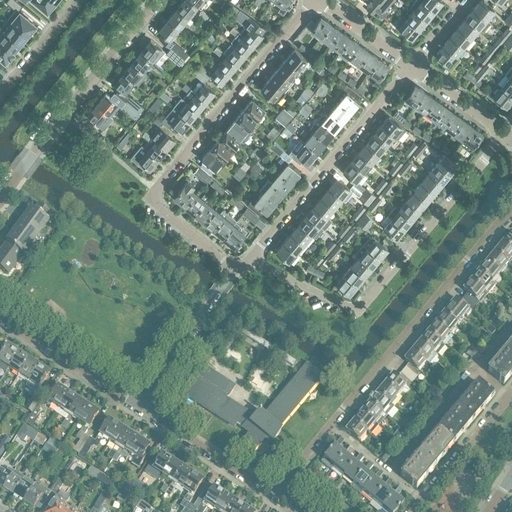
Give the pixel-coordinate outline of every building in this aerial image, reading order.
[(15,9),(8,18),(15,24),(27,34),(31,30),(31,31),(35,26),(35,25),(18,11),(23,5),(16,0),(6,0),(5,2),(15,9)] [(52,5),(55,2),(53,0),(22,0),(25,2),(26,0),(34,0),(47,11),(47,10),(48,11),(52,6),(52,5)] [(188,0),(184,0),(178,8),(189,17),(197,7),(188,0)] [(188,0),(197,7),(200,10),(208,0),(210,0),(211,1),(211,0),(188,0)] [(273,0),(282,6),(279,11),(283,14),(288,8),(288,9),(292,4),(291,4),(293,0),(273,0)] [(381,3),(377,0),(376,1),(375,0),(373,0),(371,3),(370,2),(367,6),(368,6),(366,9),(372,14),(375,11),(378,8),(381,4),(381,3)] [(422,0),(416,0),(411,6),(415,9),(427,20),(435,11),(422,0)] [(440,0),(422,0),(435,11),(443,2),(440,0)] [(482,0),(481,0),(474,9),(487,19),(495,10),(482,0)] [(234,6),(231,9),(237,13),(234,18),(244,27),(240,32),(255,45),(263,35),(261,34),(265,29),(241,11),(234,6)] [(178,8),(168,19),(174,24),(179,28),(185,21),(189,24),(189,25),(196,30),(199,26),(189,17),(178,8)] [(198,14),(205,19),(208,14),(202,9),(198,14)] [(381,9),(378,13),(384,18),(387,13),(381,9)] [(415,9),(407,18),(420,29),(427,20),(415,9)] [(474,9),(466,18),(479,29),(483,32),(491,23),(487,19),(474,9)] [(317,22),(311,30),(321,38),(331,24),(320,17),(317,22)] [(27,34),(15,24),(8,18),(0,26),(0,27),(4,31),(4,30),(20,43),(23,40),(28,35),(27,34)] [(401,21),(396,27),(403,33),(405,32),(412,38),(420,29),(407,18),(404,22),(401,21)] [(466,18),(459,27),(471,38),(479,29),(466,18)] [(164,24),(159,30),(163,34),(159,39),(170,48),(175,43),(170,39),(179,28),(174,24),(168,19),(167,21),(165,19),(163,22),(164,24)] [(331,24),(321,38),(331,45),(341,31),(331,24)] [(233,26),(229,31),(240,40),(235,45),(247,55),(255,45),(240,32),(233,26)] [(459,27),(451,36),(464,47),(471,38),(459,27)] [(507,37),(511,32),(511,31),(508,28),(503,34),(507,37)] [(4,30),(0,35),(0,41),(13,52),(16,48),(16,49),(21,44),(20,43),(4,30)] [(341,31),(331,45),(341,52),(351,38),(341,31)] [(211,41),(216,35),(212,32),(207,38),(211,41)] [(444,45),(456,55),(464,47),(451,36),(444,45)] [(499,46),(504,40),(500,36),(495,42),(499,46)] [(341,52),(339,55),(349,62),(351,59),(361,46),(359,44),(351,38),(341,52)] [(151,39),(142,51),(155,62),(165,51),(151,39)] [(0,57),(5,61),(9,56),(10,57),(14,53),(13,52),(0,41),(0,57)] [(231,42),(223,52),(227,55),(238,64),(247,55),(235,45),(231,42)] [(175,43),(170,48),(183,59),(188,54),(175,43)] [(308,56),(311,51),(301,43),(297,48),(308,56)] [(436,54),(440,58),(438,61),(445,67),(447,64),(452,68),(460,59),(456,55),(444,45),(436,54)] [(491,55),(496,49),(492,45),(487,51),(491,55)] [(222,51),(216,46),(213,50),(219,55),(222,51)] [(361,46),(351,59),(358,64),(361,66),(371,53),(368,51),(361,46)] [(170,48),(166,53),(179,64),(183,59),(170,48)] [(285,58),(298,69),(302,72),(306,66),(308,67),(312,63),(294,48),(285,58)] [(142,51),(132,62),(143,71),(149,64),(152,67),(154,67),(160,73),(163,69),(155,62),(142,51)] [(317,55),(311,51),(308,56),(314,60),(317,55)] [(371,53),(361,66),(371,74),(381,60),(371,53)] [(227,55),(218,65),(230,74),(238,64),(227,55)] [(484,64),(489,58),(485,55),(480,61),(484,64)] [(317,62),(324,67),(327,61),(320,57),(317,62)] [(285,58),(277,67),(290,78),(298,69),(285,58)] [(381,60),(371,74),(377,78),(373,83),(378,86),(390,69),(387,67),(388,65),(381,60)] [(132,62),(123,73),(134,82),(138,85),(147,74),(143,71),(132,62)] [(476,73),(481,67),(477,63),(471,69),(476,73)] [(486,73),(490,67),(486,64),(481,69),(486,73)] [(200,66),(197,70),(207,79),(210,75),(221,84),(230,74),(218,65),(210,75),(200,66)] [(326,69),(333,73),(336,69),(329,65),(326,69)] [(290,78),(277,67),(269,78),(285,91),(294,81),(290,78)] [(329,72),(322,67),(318,72),(325,78),(329,72)] [(197,70),(193,74),(204,83),(196,93),(207,102),(215,92),(204,83),(207,79),(197,70)] [(346,75),(340,70),(337,75),(343,79),(346,75)] [(471,80),(474,77),(467,72),(464,75),(471,80)] [(123,73),(114,84),(119,88),(115,93),(125,102),(129,97),(125,93),(134,82),(123,73)] [(511,81),(504,75),(497,82),(502,86),(500,88),(511,97),(511,81)] [(356,81),(350,76),(346,81),(353,86),(356,81)] [(481,82),(474,77),(471,80),(478,85),(481,82)] [(285,91),(269,78),(260,88),(276,102),(285,91)] [(323,82),(319,86),(326,91),(329,87),(323,82)] [(497,82),(487,95),(500,105),(502,103),(506,106),(511,99),(511,97),(500,88),(502,86),(497,82)] [(185,84),(182,87),(193,97),(196,93),(185,84)] [(334,98),(338,101),(350,112),(359,102),(357,100),(360,96),(350,87),(345,84),(334,98)] [(359,84),(355,89),(358,91),(361,94),(365,89),(362,86),(359,84)] [(303,90),(310,95),(314,91),(307,85),(303,90)] [(413,108),(425,92),(415,85),(403,101),(413,108)] [(326,91),(319,86),(316,90),(322,96),(326,91)] [(310,95),(303,90),(299,94),(300,95),(296,100),(301,105),(310,95)] [(163,91),(159,95),(164,99),(168,95),(163,91)] [(425,92),(413,108),(415,106),(424,112),(434,99),(425,92)] [(106,93),(97,104),(108,113),(117,102),(106,93)] [(193,97),(188,103),(198,112),(207,102),(196,93),(193,97)] [(125,102),(138,113),(143,108),(129,97),(125,102)] [(181,97),(173,107),(179,113),(190,122),(198,112),(188,103),(181,97)] [(243,108),(256,119),(261,113),(263,115),(266,111),(264,109),(252,98),(243,108)] [(434,99),(424,112),(434,119),(444,106),(434,99)] [(350,112),(338,101),(329,111),(342,122),(350,112)] [(125,102),(121,107),(129,114),(134,118),(138,113),(125,102)] [(306,102),(303,106),(309,111),(312,107),(306,102)] [(108,113),(97,104),(87,115),(98,124),(108,113)] [(290,106),(286,110),(292,115),(293,115),(297,112),(290,106)] [(309,111),(303,106),(299,110),(305,116),(309,111)] [(453,112),(444,106),(434,119),(443,126),(453,112)] [(173,107),(161,121),(164,123),(174,131),(177,128),(182,131),(190,122),(179,113),(173,107)] [(292,115),(286,110),(283,107),(279,112),(288,120),(292,115)] [(256,119),(243,108),(235,118),(247,129),(256,119)] [(329,111),(321,121),(334,132),(342,122),(329,111)] [(402,123),(405,119),(396,111),(392,116),(402,123)] [(288,120),(279,112),(275,117),(284,125),(288,120)] [(453,112),(443,126),(453,133),(463,119),(453,112)] [(389,116),(381,125),(394,136),(398,139),(406,129),(402,127),(389,116)] [(155,131),(151,136),(167,149),(175,139),(170,135),(174,131),(164,123),(161,121),(156,117),(153,121),(158,125),(154,130),(155,131)] [(247,129),(235,118),(226,128),(239,139),(243,142),(251,132),(247,129)] [(321,121),(318,119),(309,129),(313,131),(312,131),(325,142),(334,132),(321,121)] [(405,119),(402,123),(401,124),(408,128),(412,123),(405,119)] [(472,126),(463,119),(453,133),(462,139),(459,143),(460,143),(472,126)] [(286,126),(293,132),(296,128),(289,122),(286,126)] [(136,124),(133,127),(136,130),(135,130),(148,141),(144,146),(148,150),(158,159),(167,149),(151,136),(145,130),(145,131),(136,124)] [(381,125),(374,134),(386,145),(394,136),(381,125)] [(421,130),(414,125),(411,131),(418,135),(421,130)] [(273,126),(269,130),(277,136),(280,132),(273,126)] [(293,132),(286,126),(282,130),(289,136),(293,132)] [(472,126),(460,143),(470,150),(473,145),(475,146),(478,142),(476,141),(482,133),(472,126)] [(101,130),(107,136),(110,132),(104,127),(101,130)] [(239,139),(226,128),(218,138),(230,149),(239,139)] [(277,136),(269,130),(266,134),(273,140),(277,136)] [(325,142),(312,131),(304,141),(317,152),(325,142)] [(431,136),(424,132),(421,137),(428,141),(431,136)] [(374,134),(366,143),(379,154),(386,145),(374,134)] [(278,137),(274,142),(282,149),(286,144),(278,137)] [(218,138),(210,148),(222,159),(227,153),(232,157),(235,153),(230,149),(218,138)] [(441,143),(434,138),(431,144),(437,148),(441,143)] [(317,152),(304,141),(295,152),(308,162),(317,152)] [(282,149),(274,142),(270,147),(278,154),(282,149)] [(414,142),(409,148),(413,151),(417,145),(414,142)] [(418,148),(421,151),(424,148),(425,149),(427,146),(422,142),(418,148)] [(366,143),(359,152),(371,163),(379,154),(366,143)] [(142,145),(130,158),(143,168),(146,165),(150,168),(158,159),(148,150),(144,146),(142,145)] [(450,149),(444,145),(440,150),(447,154),(450,149)] [(253,150),(260,155),(263,152),(257,146),(253,150)] [(222,159),(210,148),(201,159),(204,161),(201,166),(209,173),(213,169),(214,169),(222,159)] [(413,151),(409,148),(404,154),(408,157),(413,151)] [(421,151),(418,148),(413,154),(416,157),(421,151)] [(260,155),(253,150),(249,154),(256,160),(260,155)] [(359,152),(351,161),(364,171),(371,163),(359,152)] [(449,157),(455,162),(460,157),(454,152),(449,157)] [(437,164),(449,175),(450,175),(457,165),(444,155),(437,164)] [(279,172),(291,182),(300,172),(287,161),(284,159),(276,169),(279,172)] [(399,160),(394,166),(398,169),(403,163),(399,160)] [(408,160),(403,166),(407,170),(412,164),(408,160)] [(364,171),(351,161),(343,170),(356,181),(364,171)] [(252,166),(259,172),(262,168),(256,162),(252,166)] [(429,172),(429,173),(442,184),(449,175),(437,164),(432,169),(429,172)] [(240,166),(236,170),(243,176),(246,172),(240,166)] [(259,172),(252,166),(248,171),(249,171),(246,175),(248,177),(252,173),(255,176),(259,172)] [(398,169),(394,166),(389,171),(393,175),(398,169)] [(407,170),(403,166),(398,172),(402,175),(407,170)] [(204,182),(209,176),(198,167),(193,172),(204,182)] [(243,176),(236,170),(233,175),(239,180),(243,176)] [(291,182),(279,172),(270,182),(283,192),(291,182)] [(429,173),(421,182),(434,193),(442,184),(429,173)] [(210,177),(209,176),(204,182),(205,183),(207,181),(210,184),(215,188),(219,184),(214,179),(213,180),(210,177)] [(337,178),(329,187),(342,198),(345,201),(353,191),(337,178)] [(378,184),(383,188),(388,182),(383,178),(378,184)] [(387,184),(392,188),(396,182),(392,178),(387,184)] [(283,192),(270,182),(267,179),(258,189),(262,192),(275,202),(283,192)] [(184,206),(195,193),(192,190),(195,186),(188,180),(174,196),(181,201),(180,202),(184,206)] [(421,182),(414,191),(427,202),(434,193),(421,182)] [(225,189),(219,184),(215,188),(221,193),(225,189)] [(383,188),(378,184),(374,190),(378,193),(383,188)] [(392,188),(387,184),(382,190),(387,194),(392,188)] [(329,187),(322,196),(335,207),(342,198),(329,187)] [(362,193),(371,200),(375,195),(366,188),(362,193)] [(414,191),(406,200),(419,211),(427,202),(414,191)] [(262,192),(253,202),(263,210),(266,213),(275,202),(262,192)] [(195,193),(184,206),(189,210),(190,209),(195,213),(208,197),(204,193),(201,197),(195,193)] [(361,204),(356,210),(361,214),(366,208),(365,207),(371,200),(362,193),(359,197),(364,201),(362,204),(361,204)] [(322,196),(314,205),(327,216),(335,207),(322,196)] [(377,196),(372,203),(377,206),(382,200),(377,196)] [(208,197),(195,213),(199,216),(198,217),(203,221),(214,208),(205,201),(208,197)] [(263,210),(253,202),(250,199),(249,200),(246,197),(243,201),(260,215),(263,210)] [(243,204),(237,199),(234,203),(240,208),(243,204)] [(406,200),(399,209),(412,220),(419,211),(406,200)] [(377,206),(372,203),(368,208),(372,212),(377,206)] [(314,205),(307,214),(320,225),(327,216),(314,205)] [(0,253),(0,268),(8,275),(23,255),(24,256),(48,223),(45,220),(49,214),(38,206),(34,212),(31,210),(6,243),(7,244),(0,253)] [(396,206),(388,215),(404,228),(412,220),(399,209),(396,206)] [(254,223),(259,217),(246,207),(242,213),(254,223)] [(219,213),(214,208),(203,221),(208,225),(209,224),(213,228),(226,212),(222,209),(219,213)] [(361,214),(356,210),(351,216),(352,216),(350,219),(353,222),(355,219),(356,220),(361,214)] [(231,216),(226,212),(213,228),(217,231),(216,232),(221,237),(232,223),(228,220),(231,216)] [(365,212),(361,216),(370,224),(375,219),(365,212)] [(307,214),(299,223),(312,234),(320,225),(307,214)] [(388,215),(383,221),(386,224),(384,227),(397,238),(404,229),(404,228),(388,215)] [(370,224),(361,216),(357,221),(366,229),(370,224)] [(347,222),(342,228),(346,232),(351,225),(347,222)] [(232,223),(221,237),(226,241),(227,240),(234,245),(246,230),(240,225),(238,228),(232,223)] [(312,234),(299,223),(292,232),(304,243),(312,234)] [(348,232),(352,235),(357,230),(352,226),(348,232)] [(346,232),(342,228),(337,233),(341,237),(346,232)] [(292,232),(284,241),(297,252),(304,243),(292,232)] [(352,235),(348,232),(343,238),(347,242),(352,235)] [(511,236),(510,234),(502,244),(511,252),(511,236)] [(370,237),(363,244),(380,258),(388,248),(373,237),(370,237)] [(332,240),(327,246),(331,249),(336,243),(332,240)] [(297,252),(284,241),(276,250),(283,256),(282,257),(287,261),(288,260),(289,261),(297,252)] [(363,244),(356,254),(359,256),(372,267),(380,258),(363,244)] [(511,252),(502,244),(494,254),(507,264),(511,268),(511,265),(511,252)] [(337,245),(333,250),(337,253),(342,248),(337,245)] [(331,249),(327,246),(322,251),(326,255),(331,249)] [(337,253),(333,250),(328,256),(332,260),(337,253)] [(494,254),(486,263),(499,274),(507,264),(494,254)] [(318,264),(323,258),(319,255),(314,261),(318,264)] [(352,265),(351,266),(364,276),(365,276),(372,267),(359,256),(352,265)] [(486,263),(478,272),(491,283),(499,274),(486,263)] [(344,274),(344,275),(357,286),(357,285),(364,276),(351,266),(344,274)] [(302,277),(308,280),(311,273),(305,270),(302,277)] [(478,272),(470,282),(487,295),(487,296),(495,286),(491,283),(478,272)] [(344,275),(337,283),(338,284),(337,286),(342,290),(343,288),(350,294),(357,286),(344,275)] [(470,282),(462,291),(467,295),(463,299),(474,308),(478,303),(479,305),(487,295),(470,282)] [(445,311),(443,314),(456,325),(458,322),(464,316),(466,318),(474,308),(463,299),(460,303),(455,299),(451,304),(445,311)] [(443,314),(436,323),(449,334),(456,325),(443,314)] [(436,323),(428,332),(441,343),(444,346),(452,337),(449,334),(436,323)] [(489,326),(485,331),(491,336),(495,331),(489,326)] [(428,332),(420,342),(432,353),(437,356),(445,347),(444,346),(441,343),(428,332)] [(420,342),(412,351),(425,362),(429,366),(437,356),(432,353),(420,342)] [(0,358),(0,369),(6,373),(9,368),(18,354),(17,354),(18,353),(12,349),(12,350),(7,347),(0,358)] [(471,348),(469,351),(474,356),(477,352),(471,348)] [(511,375),(511,354),(505,349),(486,372),(503,386),(511,375)] [(412,351),(403,362),(408,365),(417,372),(425,362),(412,351)] [(18,354),(9,368),(19,375),(28,361),(18,354)] [(19,375),(17,377),(27,384),(29,381),(30,382),(39,368),(28,361),(19,375)] [(185,397),(214,416),(229,425),(231,421),(242,428),(242,429),(248,434),(236,447),(248,457),(266,437),(272,443),(280,430),(278,429),(322,378),(306,365),(264,417),(261,414),(261,413),(259,412),(254,418),(253,417),(254,416),(252,415),(253,414),(246,409),(245,412),(226,400),(234,387),(203,368),(185,397)] [(408,365),(404,369),(415,378),(419,373),(417,372),(408,365)] [(456,366),(453,370),(458,375),(461,371),(456,366)] [(39,368),(30,382),(35,385),(34,388),(39,391),(49,374),(44,371),(45,370),(40,367),(39,368)] [(404,369),(400,374),(411,383),(415,378),(404,369)] [(458,375),(453,370),(450,374),(455,378),(458,375)] [(397,379),(405,386),(407,388),(411,383),(400,374),(397,379)] [(392,375),(384,384),(397,395),(405,386),(397,379),(392,375)] [(384,384),(377,394),(389,404),(397,395),(384,384)] [(476,384),(457,407),(473,421),(493,398),(476,384)] [(57,410),(69,392),(63,389),(61,391),(57,388),(46,405),(50,408),(51,406),(57,410)] [(69,392),(57,410),(67,417),(78,401),(73,398),(75,396),(69,392)] [(377,394),(369,403),(386,418),(394,408),(389,404),(377,394)] [(31,413),(38,402),(33,398),(25,410),(31,413)] [(78,401),(67,417),(71,419),(73,417),(79,421),(89,405),(83,402),(82,404),(78,401)] [(369,403),(361,413),(378,427),(386,418),(369,403)] [(89,405),(79,421),(85,425),(76,438),(80,441),(73,452),(78,455),(89,439),(84,436),(98,414),(94,411),(95,409),(89,405)] [(428,410),(423,407),(419,412),(424,416),(428,410)] [(473,421),(457,407),(437,430),(454,444),(473,421)] [(35,410),(26,425),(31,428),(41,413),(35,410)] [(361,413),(353,422),(365,433),(370,436),(378,427),(361,413)] [(60,428),(64,421),(59,418),(55,425),(60,428)] [(413,418),(410,422),(415,426),(418,423),(413,418)] [(89,439),(78,455),(77,457),(83,461),(91,448),(95,451),(104,437),(110,441),(120,426),(114,422),(113,424),(108,420),(94,442),(89,439)] [(64,421),(60,428),(65,431),(69,424),(64,421)] [(353,422),(345,431),(358,442),(365,433),(353,422)] [(33,442),(37,436),(38,435),(23,425),(16,437),(23,442),(26,437),(33,442)] [(126,429),(120,426),(110,441),(116,445),(114,447),(118,449),(128,434),(125,431),(126,429)] [(392,438),(400,444),(407,435),(399,429),(392,438)] [(437,430),(418,454),(434,467),(454,444),(437,430)] [(128,434),(118,449),(115,454),(111,460),(116,463),(120,456),(126,460),(130,454),(140,439),(134,435),(133,437),(128,434)] [(46,441),(37,436),(33,442),(41,447),(46,441)] [(0,456),(10,441),(5,438),(0,445),(0,456)] [(59,445),(50,439),(46,446),(56,451),(59,445)] [(140,439),(130,454),(136,458),(132,465),(138,468),(146,456),(144,455),(149,447),(145,444),(146,442),(140,439)] [(324,460),(321,463),(330,471),(333,468),(344,455),(340,451),(341,449),(340,448),(344,443),(340,440),(324,460)] [(333,468),(330,471),(339,479),(343,476),(354,463),(350,460),(351,458),(349,456),(353,451),(350,448),(344,455),(333,468)] [(383,463),(391,454),(386,449),(378,459),(383,463)] [(111,460),(115,454),(111,451),(107,458),(111,460)] [(66,463),(70,457),(66,454),(62,461),(66,463)] [(434,467),(418,454),(399,477),(415,490),(434,467)] [(161,455),(150,472),(154,475),(156,472),(162,476),(173,460),(167,456),(166,458),(161,455)] [(354,463),(343,476),(353,484),(363,471),(357,466),(363,459),(360,456),(354,463)] [(88,467),(78,460),(75,465),(85,472),(88,467)] [(173,460),(162,476),(168,480),(167,481),(171,484),(182,468),(177,465),(179,464),(173,460)] [(353,484),(350,488),(359,496),(362,492),(373,479),(369,476),(371,474),(368,472),(373,467),(369,464),(363,471),(353,484)] [(97,478),(100,474),(90,468),(85,475),(95,481),(97,478)] [(168,488),(164,495),(169,498),(174,491),(180,494),(183,489),(193,473),(187,469),(186,471),(182,468),(171,484),(168,488)] [(0,488),(2,490),(10,477),(13,473),(7,469),(5,473),(1,471),(0,471),(0,488)] [(373,479),(362,492),(371,500),(372,500),(383,487),(377,482),(382,475),(379,472),(373,479)] [(183,510),(181,511),(189,511),(193,508),(188,504),(202,481),(198,479),(199,477),(193,473),(183,489),(189,493),(179,507),(183,510)] [(107,479),(100,474),(97,478),(104,482),(107,479)] [(50,493),(53,495),(56,497),(64,484),(63,484),(67,479),(62,476),(50,493)] [(20,483),(10,477),(2,490),(12,497),(20,483)] [(128,490),(134,481),(129,477),(123,487),(128,490)] [(23,479),(20,483),(12,497),(22,503),(34,486),(23,479)] [(371,500),(368,504),(378,511),(392,495),(388,492),(390,490),(388,488),(392,483),(388,480),(383,487),(372,500),(371,500)] [(142,485),(137,482),(130,492),(135,495),(142,485)] [(115,485),(111,492),(118,496),(115,500),(123,505),(130,495),(122,489),(115,485)] [(164,485),(160,492),(164,495),(168,488),(164,485)] [(38,488),(34,486),(22,503),(33,510),(34,508),(40,511),(50,494),(41,488),(38,488)] [(189,511),(203,511),(208,505),(214,509),(224,493),(219,489),(217,491),(213,488),(208,496),(198,511),(193,508),(189,511)] [(392,495),(378,511),(395,511),(396,510),(397,511),(399,509),(398,508),(402,504),(398,501),(400,499),(397,496),(402,491),(398,488),(392,495)] [(82,500),(86,494),(82,491),(78,497),(82,500)] [(218,511),(226,511),(233,501),(229,499),(230,497),(224,493),(214,509),(218,511)] [(90,511),(97,511),(101,507),(105,501),(106,499),(103,496),(101,495),(92,510),(90,511)] [(61,511),(65,506),(59,502),(62,499),(58,496),(55,499),(49,509),(48,508),(45,511),(61,511)] [(233,501),(226,511),(240,511),(245,506),(239,502),(237,504),(233,501)] [(151,511),(152,511),(139,503),(136,508),(142,511),(151,511)]
